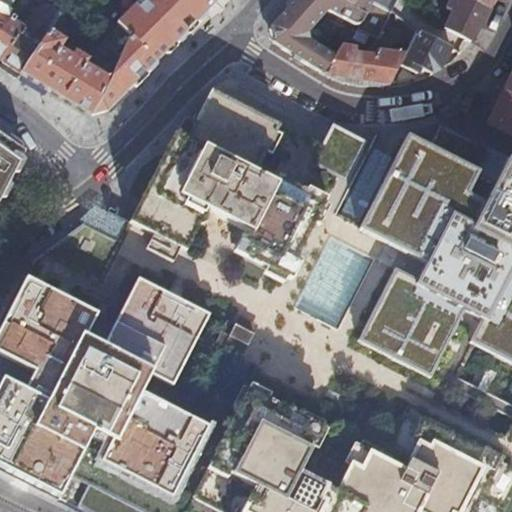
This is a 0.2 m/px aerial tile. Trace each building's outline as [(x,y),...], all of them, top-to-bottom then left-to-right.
[(24,31),(22,29),(5,18),(14,0),(0,0),(0,60),(0,61),(24,31)] [(30,20),(49,6),(43,0),(14,0),(5,18),(22,29),(30,20)] [(137,0),(116,22),(121,26),(95,51),(99,55),(111,61),(106,73),(110,75),(97,100),(97,101),(90,115),(107,110),(216,0),(137,0)] [(313,70),(312,71),(320,77),(322,77),(334,58),(304,39),(304,32),(326,8),(352,22),(354,23),(357,23),(360,20),(371,1),(368,0),(292,0),(266,30),(266,38),(313,70)] [(393,0),(368,0),(371,1),(388,10),(393,0)] [(465,38),(470,41),(471,41),(477,30),(486,13),(488,9),(470,0),(450,0),(446,9),(452,12),(444,27),(465,38)] [(491,4),(492,0),(470,0),(488,9),(491,4)] [(19,73),(60,17),(61,15),(49,6),(30,20),(22,29),(24,31),(0,61),(3,62),(11,67),(19,73)] [(99,55),(95,51),(86,60),(72,51),(62,45),(72,29),(60,17),(19,73),(20,73),(52,92),(90,115),(97,101),(97,100),(110,75),(106,73),(111,61),(99,55)] [(395,54),(404,55),(416,31),(408,25),(395,54)] [(419,69),(432,75),(441,69),(451,48),(416,31),(404,55),(399,65),(416,74),(419,69)] [(334,58),(322,77),(332,83),(345,87),(358,90),(372,91),(385,90),(387,89),(399,65),(404,55),(395,54),(375,52),(375,58),(369,57),(369,51),(355,43),(351,41),(346,39),(334,58)] [(86,60),(95,51),(83,40),(72,51),(86,60)] [(0,67),(17,78),(20,73),(19,73),(11,67),(3,62),(0,66),(0,67)] [(511,73),(503,91),(511,94),(511,73)] [(511,94),(503,91),(487,124),(511,136),(511,94)] [(511,511),(511,161),(508,160),(502,172),(497,182),(431,149),(408,138),(363,229),(348,221),(338,216),(370,151),(351,142),(333,133),(323,152),(210,95),(198,120),(194,130),(193,129),(193,128),(193,126),(193,124),(192,123),(191,122),(190,121),(189,121),(187,121),(186,121),(184,122),(184,123),(177,136),(187,141),(135,242),(130,252),(84,228),(31,263),(23,278),(0,324),(0,468),(51,494),(85,511),(511,511)] [(437,138),(431,149),(497,182),(502,172),(508,160),(488,149),(487,151),(442,128),(437,138)] [(0,198),(23,152),(5,139),(0,135),(0,198)]
